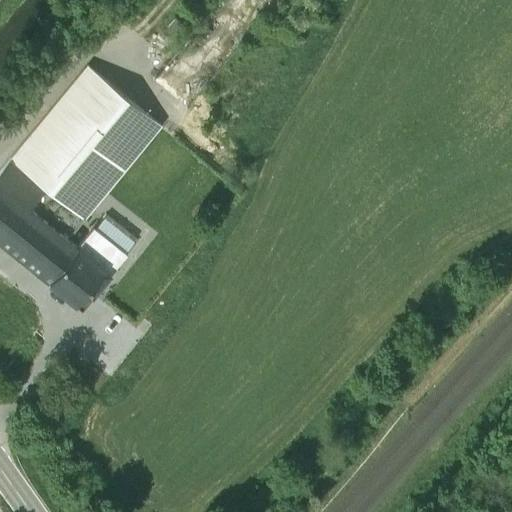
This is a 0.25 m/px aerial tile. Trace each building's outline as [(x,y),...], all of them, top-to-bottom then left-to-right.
[(87,65),(11,158),(83,218),(84,218),(160,125),(87,65)] [(83,218),(11,158),(0,171),(0,241),(2,243),(2,242),(49,281),(77,246),(67,238),(83,218)] [(125,254),(92,227),(77,246),(110,273),(125,254)] [(110,273),(77,246),(49,281),(76,303),(82,295),(86,289),(92,294),(110,273)] [(92,294),(86,289),(82,295),(87,300),(92,294)]
